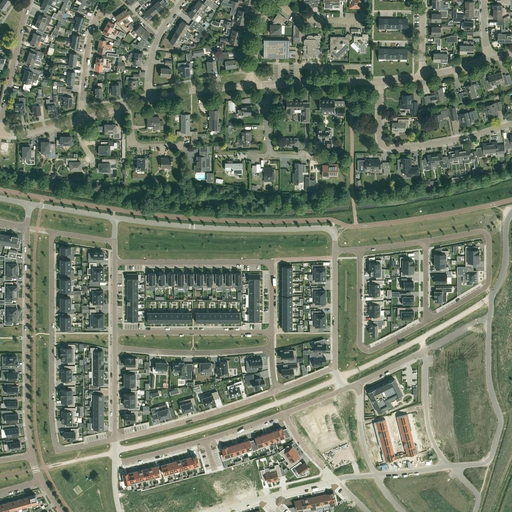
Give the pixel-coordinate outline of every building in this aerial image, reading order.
[(202,9),(202,10),(204,11),(208,6),(199,0),(198,0),(196,5),(202,9)] [(440,0),(432,0),(432,7),(440,7),(440,10),(446,10),(448,10),(448,7),(446,7),(447,4),(443,4),(443,0),(440,0)] [(158,10),(163,6),(158,1),(153,5),(158,10)] [(50,5),(43,2),(42,4),(41,4),(40,6),(40,7),(47,11),(48,8),(52,10),(53,7),(50,5)] [(233,15),(245,18),(247,11),(243,10),(237,9),(238,5),(231,3),(227,2),(226,6),(230,6),(232,7),(231,11),(230,14),(233,15)] [(153,14),(149,9),(148,9),(147,7),(143,4),(141,6),(145,10),(143,12),(143,13),(148,18),(148,19),(151,17),(150,16),(153,14)] [(153,5),(152,4),(150,6),(149,5),(147,7),(148,9),(149,9),(153,14),(158,10),(153,5)] [(198,14),(202,10),(202,9),(196,5),(192,9),(198,14)] [(128,24),(130,22),(128,19),(127,17),(129,15),(125,9),(120,13),(124,18),(128,24)] [(195,19),(198,14),(192,9),(188,15),(195,19)] [(62,21),(64,13),(64,11),(60,10),(59,10),(55,18),(58,19),(62,21)] [(447,17),(447,10),(441,10),(441,14),(432,14),(432,21),(441,21),(441,17),(447,17)] [(128,24),(124,18),(120,13),(115,16),(119,22),(121,20),(123,23),(124,23),(126,26),(128,24)] [(281,24),(285,18),(278,13),(273,21),(274,21),(271,24),(270,24),(270,33),(281,33),(281,24)] [(44,23),(46,17),(39,14),(37,20),(44,23)] [(83,24),(84,17),(78,15),(76,20),(70,18),(69,20),(83,24)] [(244,24),(245,18),(233,15),(233,18),(232,21),(244,24)] [(464,18),(457,18),(453,18),(453,21),(464,22),(464,29),(473,29),(474,21),(468,21),(468,18),(464,18)] [(44,33),(42,32),(43,29),(44,29),(47,24),(44,23),(37,20),(35,25),(38,27),(39,27),(38,30),(39,31),(44,33)] [(81,30),(83,24),(69,20),(69,21),(76,23),(74,28),(81,30)] [(111,30),(114,24),(108,21),(105,27),(111,30)] [(194,28),(189,25),(182,21),(179,26),(186,30),(187,28),(192,31),(194,28)] [(130,31),(132,29),(136,25),(131,22),(128,25),(129,26),(127,28),(130,31)] [(139,35),(145,30),(140,25),(135,31),(134,30),(131,34),(133,36),(136,32),(139,35)] [(186,37),(189,32),(186,30),(179,26),(176,31),(186,37)] [(108,35),(111,30),(105,27),(102,32),(108,35)] [(232,28),(227,27),(226,31),(225,34),(231,35),(231,36),(239,38),(240,31),(232,29),(232,28)] [(145,30),(139,35),(142,38),(138,43),(137,45),(135,44),(133,47),(137,48),(143,50),(144,43),(143,43),(144,40),(149,34),(145,30)] [(47,34),(44,33),(39,31),(37,34),(34,33),(32,38),(39,41),(44,43),(45,39),(40,38),(41,36),(45,37),(47,34)] [(186,37),(176,31),(173,36),(180,40),(183,42),(184,39),(186,41),(188,39),(186,37)] [(352,38),(352,35),(350,33),(347,33),(345,35),(345,38),(342,38),(341,36),(330,36),(330,49),(330,52),(331,52),(333,54),(333,58),(338,58),(348,47),(348,40),(350,40),(352,38)] [(367,40),(367,34),(362,34),(362,36),(357,36),(353,35),(353,41),(355,43),(358,46),(358,47),(359,48),(359,52),(366,52),(366,43),(367,43),(367,40)] [(319,51),(320,37),(318,35),(308,35),(306,36),(306,40),(305,41),(303,41),(303,57),(316,58),(316,53),(318,51),(319,51)] [(176,46),(180,40),(173,36),(169,41),(176,46)] [(237,44),(239,38),(231,36),(230,39),(227,38),(225,38),(225,39),(221,37),(220,41),(219,41),(219,42),(218,42),(218,45),(225,46),(226,43),(225,43),(225,41),(226,41),(237,44)] [(37,47),(39,41),(32,38),(30,44),(37,47)] [(112,48),(112,45),(109,44),(105,43),(106,40),(99,39),(98,45),(112,48)] [(78,48),(79,42),(65,40),(65,41),(70,42),(69,47),(71,47),(78,48)] [(288,41),(266,40),(265,55),(287,55),(288,41)] [(28,57),(41,61),(41,59),(39,58),(39,57),(36,56),(37,54),(40,55),(41,52),(34,49),(33,52),(29,51),(28,55),(28,57)] [(208,71),(216,70),(215,60),(218,60),(217,52),(211,53),(212,60),(207,60),(208,71)] [(228,60),(228,57),(227,53),(219,54),(220,61),(225,61),(226,68),(236,67),(235,59),(228,60)] [(140,65),(141,59),(127,56),(126,59),(129,59),(129,60),(133,61),(133,63),(140,65)] [(40,64),(41,61),(28,57),(27,59),(26,59),(25,62),(26,62),(26,63),(33,65),(34,62),(40,64)] [(75,66),(76,60),(69,59),(70,58),(66,58),(66,60),(69,60),(69,65),(71,66),(75,66)] [(171,64),(171,60),(165,60),(165,64),(168,64),(168,68),(160,68),(160,76),(170,76),(171,68),(170,68),(171,64)] [(181,76),(189,75),(189,68),(192,68),(192,62),(186,63),(187,66),(178,67),(178,70),(181,70),(181,76)] [(109,65),(105,64),(103,64),(96,63),(95,70),(97,70),(97,73),(104,73),(104,70),(102,70),(102,67),(109,68),(109,65)] [(24,73),(24,75),(34,79),(36,79),(38,80),(40,74),(41,71),(40,71),(33,69),(33,68),(30,67),(29,70),(26,69),(26,70),(25,70),(25,69),(24,73)] [(503,76),(501,72),(495,74),(498,83),(504,82),(505,85),(509,83),(506,75),(503,76)] [(139,78),(139,74),(133,74),(133,77),(133,80),(126,80),(125,84),(128,84),(128,87),(135,88),(135,85),(136,85),(137,80),(136,80),(136,77),(139,78)] [(489,89),(492,87),(492,85),(498,83),(495,74),(488,76),(490,80),(486,81),(489,89)] [(34,79),(24,75),(22,81),(25,82),(24,86),(30,88),(32,84),(32,85),(33,81),(34,79)] [(64,76),(64,78),(67,78),(67,84),(73,84),(74,78),(68,77),(68,76),(64,76)] [(121,81),(117,81),(117,84),(112,85),(112,88),(111,88),(111,94),(113,94),(120,93),(119,88),(122,87),(121,81)] [(469,98),(477,96),(473,84),(466,86),(467,93),(463,94),(462,92),(459,93),(461,102),(465,101),(464,100),(469,98)] [(60,86),(57,86),(57,91),(60,92),(65,92),(67,92),(67,96),(60,96),(60,100),(63,100),(63,101),(64,101),(64,106),(71,107),(72,97),(71,97),(72,89),(65,89),(65,87),(60,86)] [(426,105),(432,103),(432,102),(444,100),(442,87),(434,89),(435,94),(424,96),(426,105)] [(42,94),(41,89),(37,89),(38,95),(37,95),(37,97),(36,97),(36,102),(36,106),(32,106),(33,110),(32,110),(32,111),(33,111),(33,115),(40,114),(40,106),(42,106),(41,97),(42,97),(42,94)] [(413,99),(413,95),(403,95),(403,102),(401,102),(401,107),(403,107),(404,109),(408,108),(408,107),(412,107),(412,114),(417,114),(417,102),(414,102),(414,103),(411,103),(411,102),(411,99),(413,99)] [(25,114),(24,103),(25,103),(24,97),(19,98),(19,103),(15,103),(15,109),(20,108),(20,114),(25,114)] [(49,102),(49,99),(46,99),(46,106),(48,105),(49,112),(56,111),(55,105),(55,101),(49,102)] [(302,100),(286,100),(287,109),(287,112),(287,113),(288,114),(290,115),(291,115),(292,114),(293,113),(293,112),(293,109),(302,109),(302,114),(301,114),(301,121),(309,121),(309,107),(309,108),(305,108),(305,107),(303,107),(302,100)] [(337,110),(337,108),(334,108),(334,100),(319,100),(319,110),(334,110),(337,110)] [(488,118),(490,117),(497,115),(496,110),(502,108),(500,102),(485,106),(488,118)] [(247,106),(241,106),(241,109),(238,109),(238,114),(251,114),(251,107),(251,106),(247,106)] [(449,108),(451,116),(451,120),(457,119),(455,107),(449,108)] [(436,127),(444,126),(443,117),(451,116),(449,108),(446,109),(446,110),(441,111),(442,113),(434,115),(436,127)] [(219,130),(219,122),(218,122),(218,110),(209,110),(209,130),(219,130)] [(478,119),(476,111),(472,111),(459,114),(460,119),(459,119),(460,122),(461,126),(472,124),(471,119),(472,119),(473,120),(478,119)] [(189,132),(189,114),(181,114),(181,132),(176,132),(176,137),(184,136),(191,136),(191,144),(197,144),(197,132),(189,132)] [(162,129),(162,121),(159,121),(159,117),(147,117),(147,126),(153,126),(153,129),(162,129)] [(392,123),(393,131),(406,131),(406,128),(409,128),(409,119),(402,119),(402,123),(399,123),(392,123)] [(120,138),(120,131),(119,129),(115,129),(115,125),(105,125),(105,129),(104,129),(104,133),(109,133),(109,132),(112,132),(112,138),(120,138)] [(318,129),(318,137),(325,137),(325,140),(324,140),(324,150),(332,150),(331,140),(328,140),(328,137),(329,137),(329,135),(332,135),(331,130),(329,130),(329,129),(318,129)] [(242,143),(242,146),(249,146),(249,143),(250,143),(250,136),(251,136),(251,131),(242,132),(242,138),(239,138),(239,143),(242,143)] [(71,141),(71,137),(60,137),(60,139),(56,139),(56,147),(63,147),(63,144),(66,144),(66,145),(72,145),(72,141),(71,141)] [(45,142),(45,141),(40,141),(40,146),(41,146),(41,148),(40,148),(40,153),(45,153),(45,152),(49,152),(49,156),(51,156),(51,158),(55,158),(55,157),(55,154),(55,148),(50,148),(49,147),(49,142),(45,142)] [(98,154),(103,154),(103,153),(109,153),(109,149),(110,148),(116,148),(116,142),(105,142),(105,145),(104,146),(99,146),(99,150),(98,150),(98,154)] [(478,160),(480,160),(479,157),(486,156),(486,153),(491,152),(490,142),(483,143),(483,147),(479,147),(480,151),(477,151),(478,156),(478,160)] [(498,145),(497,142),(490,142),(491,152),(497,152),(497,155),(506,153),(505,149),(504,144),(498,145)] [(34,161),(34,151),(31,151),(30,150),(30,147),(22,147),(22,153),(22,158),(26,158),(26,157),(29,157),(29,161),(34,161)] [(196,166),(194,166),(194,171),(200,171),(200,169),(205,169),(205,166),(208,166),(208,161),(207,161),(207,147),(200,147),(200,156),(197,156),(197,165),(196,165),(196,166)] [(463,149),(464,159),(470,158),(470,161),(474,161),(475,164),(479,163),(478,160),(478,156),(475,157),(474,151),(470,152),(470,148),(463,149)] [(453,163),(458,163),(458,160),(464,159),(463,149),(455,150),(456,154),(452,154),(453,163)] [(442,157),(442,153),(435,154),(436,164),(442,163),(442,168),(450,167),(448,156),(442,157)] [(436,164),(435,154),(428,155),(428,159),(424,159),(425,169),(432,169),(432,167),(436,166),(436,164)] [(81,171),(81,166),(80,166),(80,162),(75,162),(74,161),(74,158),(65,158),(65,164),(68,164),(70,165),(70,170),(76,170),(76,171),(81,171)] [(172,163),(172,159),(164,159),(164,158),(161,158),(161,167),(171,167),(171,163),(172,163)] [(406,176),(419,176),(419,168),(411,168),(410,158),(401,159),(398,159),(398,165),(401,165),(402,172),(406,172),(406,176)] [(116,163),(116,159),(103,159),(103,162),(102,163),(99,163),(99,171),(105,171),(105,172),(110,172),(110,167),(109,167),(109,165),(111,165),(116,163)] [(145,173),(145,159),(137,159),(137,171),(134,171),(132,173),(132,179),(147,180),(147,173),(145,173)] [(383,167),(383,164),(380,164),(380,160),(369,160),(369,159),(365,159),(365,160),(358,160),(358,171),(365,171),(365,168),(369,168),(380,168),(383,168),(383,167)] [(242,175),(242,163),(225,163),(225,170),(232,169),(232,173),(238,173),(238,175),(242,175)] [(302,176),(302,163),(295,163),(295,173),(293,173),(293,182),(298,182),(298,183),(299,183),(303,183),(303,182),(303,181),(303,176),(302,176)] [(322,176),(337,175),(337,163),(329,163),(329,164),(322,165),(322,176)] [(264,168),(260,168),(260,164),(256,164),(256,172),(260,172),(260,171),(264,171),(264,181),(272,181),(272,179),(275,179),(275,172),(272,172),(272,167),(264,167),(264,168)] [(12,235),(10,245),(16,246),(17,241),(18,236),(12,235)] [(466,246),(466,256),(480,256),(480,250),(479,250),(479,249),(472,249),(472,246),(466,246)] [(60,247),(60,253),(67,253),(67,256),(74,256),(74,253),(72,253),(72,247),(60,247)] [(88,258),(88,261),(96,261),(96,258),(103,258),(103,257),(104,257),(104,253),(103,253),(103,252),(99,252),(99,251),(92,250),(92,258),(88,258)] [(434,253),(434,260),(446,260),(446,254),(448,254),(448,251),(442,251),(442,254),(434,253)] [(60,259),(60,266),(71,266),(71,260),(74,260),(74,256),(67,256),(67,259),(60,259)] [(466,256),(466,266),(472,266),(472,263),(479,263),(479,256),(480,256),(466,256)] [(18,270),(18,266),(17,266),(17,263),(11,263),(11,258),(5,257),(5,270),(18,270)] [(400,266),(401,266),(414,266),(414,260),(413,260),(406,260),(406,257),(400,257),(400,266)] [(376,263),(369,263),(369,269),(381,269),(381,260),(376,260),(376,263)] [(446,267),(446,260),(434,260),(434,267),(442,267),(442,270),(448,270),(448,267),(446,267)] [(89,262),(89,268),(91,268),(91,274),(103,274),(103,267),(96,267),(96,262),(89,262)] [(311,264),(311,268),(312,268),(312,274),(325,274),(325,267),(318,267),(318,264),(311,264)] [(60,266),(60,272),(67,272),(67,275),(74,275),(74,270),(71,270),(71,266),(60,266)] [(414,267),(414,266),(401,266),(401,275),(406,275),(406,273),(413,273),(413,267),(414,267)] [(457,267),(457,272),(463,272),(463,276),(467,276),(467,284),(472,284),(472,281),(477,281),(477,271),(467,271),(467,270),(467,267),(457,267)] [(381,278),(381,269),(369,269),(369,275),(376,275),(376,278),(381,278)] [(18,274),(18,270),(5,270),(5,280),(11,280),(11,276),(17,276),(17,274),(18,274)] [(184,287),(184,288),(186,288),(189,288),(189,286),(193,286),(193,280),(193,273),(192,273),(192,272),(188,272),(188,273),(187,273),(187,280),(184,280),(184,287)] [(203,286),(203,287),(206,287),(212,287),(212,280),(212,273),(211,273),(211,272),(207,272),(207,273),(206,273),(206,280),(203,280),(203,286)] [(212,287),(212,288),(216,288),(216,286),(222,286),(222,280),(222,273),(220,273),(220,272),(216,272),(216,273),(216,280),(212,280),(212,287)] [(145,280),(145,288),(149,288),(149,286),(155,286),(155,280),(155,273),(149,273),(149,280),(145,280)] [(155,286),(155,287),(158,287),(164,287),(164,280),(164,273),(158,273),(158,280),(155,280),(155,286)] [(164,280),(164,287),(168,287),(168,286),(174,286),(174,280),(174,273),(168,273),(168,280),(164,280)] [(174,286),(174,289),(178,289),(178,287),(184,287),(184,280),(183,273),(177,273),(177,280),(174,280),(174,286)] [(193,286),(193,287),(197,287),(197,286),(203,286),(203,280),(203,273),(197,273),(197,280),(193,280),(193,286)] [(222,286),(222,289),(226,289),(226,287),(231,287),(231,280),(231,273),(225,273),(225,280),(222,280),(222,286)] [(231,280),(231,287),(235,287),(235,289),(241,289),(241,281),(241,273),(235,273),(235,280),(231,280)] [(89,280),(89,285),(96,285),(96,280),(103,280),(103,274),(91,274),(90,274),(90,280),(89,280)] [(311,280),(311,284),(320,284),(320,280),(325,280),(325,274),(312,274),(312,280),(311,280)] [(447,274),(435,274),(435,284),(447,284),(447,274)] [(60,278),(60,285),(71,285),(71,279),(74,279),(74,275),(67,275),(67,278),(60,278)] [(413,288),(413,281),(407,281),(407,278),(401,278),(401,288),(403,288),(413,288)] [(368,283),(368,290),(380,290),(380,289),(379,289),(379,284),(383,284),(383,280),(372,280),(372,283),(368,283)] [(11,286),(11,282),(5,282),(5,292),(18,292),(18,288),(17,288),(17,286),(11,286)] [(60,285),(60,291),(67,291),(67,294),(74,294),(74,291),(72,290),(72,285),(71,285),(60,285)] [(89,287),(89,291),(91,291),(91,297),(93,297),(103,297),(103,290),(96,290),(96,287),(89,287)] [(311,287),(311,291),(312,291),(312,297),(325,297),(325,290),(320,290),(320,287),(311,287)] [(447,291),(452,291),(452,287),(440,287),(440,291),(435,291),(435,302),(436,302),(436,303),(440,303),(440,302),(443,302),(443,295),(447,295),(447,291)] [(368,290),(368,296),(372,296),(372,299),(383,299),(383,295),(380,295),(380,290),(368,290)] [(18,296),(18,292),(5,292),(5,302),(11,302),(11,298),(17,299),(17,296),(18,296)] [(413,297),(413,296),(406,296),(406,293),(399,293),(399,297),(401,297),(401,303),(402,303),(402,304),(414,304),(414,301),(414,297),(413,297)] [(60,297),(60,303),(71,303),(72,303),(72,298),(74,298),(74,294),(67,294),(67,297),(60,297)] [(89,301),(89,307),(96,307),(96,303),(103,304),(103,297),(93,297),(93,301),(89,301)] [(310,303),(310,307),(318,307),(318,304),(325,304),(325,303),(326,303),(326,299),(325,299),(325,297),(312,297),(312,303),(310,303)] [(368,304),(368,310),(380,310),(380,304),(383,304),(383,301),(372,301),(372,304),(368,304)] [(11,308),(11,303),(5,303),(5,314),(18,314),(18,310),(17,310),(17,308),(11,308)] [(60,303),(60,310),(67,310),(67,313),(74,313),(74,309),(71,309),(71,303),(60,303)] [(401,319),(407,319),(407,320),(411,320),(411,319),(413,319),(413,316),(414,316),(414,310),(404,310),(404,307),(397,307),(397,313),(401,313),(401,319)] [(89,308),(89,314),(90,314),(90,320),(103,320),(103,318),(104,318),(104,314),(103,314),(103,313),(96,313),(96,308),(89,308)] [(311,310),(311,314),(312,314),(312,320),(325,320),(325,314),(318,314),(318,310),(311,310)] [(368,310),(368,316),(372,316),(372,319),(383,319),(383,316),(380,316),(380,310),(368,310)] [(60,316),(60,322),(72,322),(72,316),(74,316),(74,313),(67,313),(67,316),(60,316)] [(11,324),(11,321),(17,321),(17,318),(18,318),(18,314),(5,314),(5,324),(11,324)] [(87,326),(87,330),(96,330),(96,327),(103,327),(103,320),(90,320),(90,326),(87,326)] [(310,324),(310,332),(318,332),(318,327),(325,327),(325,326),(326,326),(326,322),(325,322),(325,320),(312,320),(312,324),(310,324)] [(60,322),(60,329),(67,329),(67,332),(74,332),(74,326),(71,326),(71,323),(72,322),(60,322)] [(377,335),(377,325),(370,325),(370,328),(369,328),(369,331),(370,331),(370,335),(372,335),(372,336),(373,336),(373,335),(377,335)] [(472,338),(467,341),(471,348),(476,345),(472,338)] [(323,339),(314,341),(314,352),(318,352),(318,351),(325,351),(325,343),(322,343),(322,341),(323,341),(323,339)] [(61,348),(61,354),(74,354),(74,344),(68,344),(68,347),(61,347),(61,348)] [(90,347),(90,351),(92,351),(92,357),(103,357),(103,351),(97,351),(97,347),(90,347)] [(457,348),(453,350),(457,358),(461,355),(457,348)] [(284,351),(281,351),(281,358),(293,357),(292,350),(288,351),(288,349),(284,349),(284,351)] [(60,356),(60,360),(61,360),(68,360),(68,364),(74,364),(74,354),(61,354),(61,356),(60,356)] [(310,354),(310,359),(313,359),(313,366),(318,366),(318,365),(322,365),(322,363),(325,363),(325,356),(319,356),(319,354),(310,354)] [(446,354),(441,356),(446,364),(451,361),(446,354)] [(5,361),(2,361),(2,368),(12,368),(12,364),(17,364),(17,360),(16,360),(16,356),(15,356),(15,355),(12,355),(12,356),(5,356),(5,361)] [(123,360),(123,364),(124,364),(124,365),(131,365),(131,368),(137,368),(137,358),(132,358),(127,358),(124,358),(124,360),(123,360)] [(262,358),(250,359),(250,365),(246,366),(247,372),(257,371),(256,367),(263,366),(262,358)] [(228,372),(227,361),(220,362),(220,370),(217,370),(217,375),(223,375),(223,372),(228,372)] [(181,379),(191,379),(191,370),(185,370),(186,364),(184,364),(184,363),(179,362),(179,363),(173,363),(173,367),(173,368),(173,372),(179,372),(179,375),(181,375),(181,379)] [(211,362),(200,362),(200,371),(205,370),(205,374),(214,374),(214,367),(211,367),(211,362)] [(289,364),(289,368),(281,368),(281,374),(282,374),(282,376),(284,376),(284,377),(291,376),(291,375),(293,375),(293,369),(297,368),(297,363),(289,364)] [(154,370),(154,381),(161,381),(161,377),(167,377),(167,365),(159,364),(159,370),(154,370)] [(61,369),(61,375),(71,375),(71,369),(75,369),(75,366),(64,365),(64,369),(61,369)] [(17,373),(8,373),(8,370),(1,370),(1,373),(1,379),(5,379),(10,379),(10,380),(14,380),(14,379),(17,379),(17,378),(18,378),(18,374),(17,374),(17,373)] [(123,374),(123,378),(124,378),(124,379),(136,379),(136,374),(137,374),(137,370),(131,370),(131,373),(124,373),(124,374),(123,374)] [(265,385),(263,379),(261,379),(260,377),(256,378),(255,373),(245,376),(246,382),(252,381),(253,384),(254,388),(255,387),(255,388),(259,387),(259,386),(265,385)] [(61,375),(61,381),(64,381),(64,384),(75,384),(75,380),(71,380),(71,375),(61,375)] [(89,384),(89,388),(94,388),(94,384),(103,384),(103,377),(92,377),(92,384),(89,384)] [(374,388),(368,391),(370,397),(372,402),(373,402),(378,413),(385,409),(391,406),(389,400),(395,398),(402,395),(394,378),(387,382),(374,388)] [(124,379),(124,386),(131,386),(131,389),(136,389),(136,379),(124,379)] [(228,390),(230,397),(241,394),(240,389),(244,388),(241,380),(234,383),(235,387),(228,390)] [(19,390),(19,386),(11,386),(11,383),(5,383),(5,392),(9,392),(9,394),(14,394),(14,392),(17,392),(17,390),(19,390)] [(61,390),(61,396),(72,396),(72,389),(74,389),(74,386),(68,386),(68,389),(61,389),(61,390)] [(89,390),(89,397),(91,397),(91,400),(92,400),(103,400),(103,394),(97,394),(97,390),(89,390)] [(124,394),(124,400),(124,399),(137,399),(137,390),(131,390),(131,393),(124,393),(124,394)] [(205,396),(200,397),(202,401),(203,401),(204,406),(215,402),(214,399),(219,398),(217,391),(211,393),(212,395),(205,397),(205,396)] [(3,403),(6,403),(6,407),(17,407),(17,405),(17,401),(17,400),(11,400),(11,396),(3,396),(3,403)] [(61,396),(61,402),(68,402),(68,406),(74,406),(74,396),(72,396),(61,396)] [(186,402),(180,404),(182,413),(194,409),(192,404),(195,403),(194,397),(185,400),(186,402)] [(124,400),(124,406),(131,406),(131,409),(139,409),(139,405),(137,405),(137,399),(124,399),(124,400)] [(62,411),(62,417),(74,417),(74,411),(76,411),(76,407),(64,408),(64,411),(62,411)] [(8,414),(8,410),(1,410),(2,415),(5,415),(5,422),(13,422),(13,421),(18,421),(18,419),(19,419),(18,415),(17,415),(17,413),(8,414)] [(123,415),(123,419),(124,419),(124,421),(127,421),(132,421),(137,421),(137,410),(131,410),(131,414),(124,414),(124,415),(123,415)] [(162,418),(169,416),(169,415),(170,415),(169,413),(168,413),(167,410),(161,412),(161,410),(157,411),(158,415),(161,414),(162,418)] [(397,417),(399,425),(409,422),(407,414),(397,417)] [(62,417),(62,423),(65,423),(65,426),(77,426),(77,422),(74,422),(74,417),(62,417)] [(375,422),(377,430),(387,427),(385,420),(375,422)] [(399,425),(401,432),(411,429),(409,422),(399,425)] [(89,429),(89,432),(95,432),(95,429),(103,429),(103,423),(92,423),(91,423),(91,429),(89,429)] [(9,428),(9,424),(2,425),(2,429),(5,429),(6,436),(8,435),(8,437),(13,436),(12,435),(19,434),(18,433),(20,433),(19,429),(18,429),(18,427),(9,428)] [(281,427),(276,429),(280,440),(286,438),(290,436),(288,431),(284,433),(282,429),(282,428),(281,428),(281,427)] [(377,430),(379,437),(389,435),(387,427),(377,430)] [(63,433),(63,437),(64,437),(64,439),(67,439),(72,439),(77,439),(77,428),(71,428),(71,431),(64,431),(64,433),(63,433)] [(276,430),(271,432),(274,441),(279,439),(280,440),(276,429),(276,430)] [(401,432),(403,440),(413,437),(411,429),(401,432)] [(271,432),(266,433),(270,445),(269,442),(274,441),(271,432)] [(266,433),(260,435),(264,447),(270,445),(266,433)] [(260,435),(255,437),(259,449),(264,447),(260,435)] [(381,445),(390,443),(389,435),(379,437),(381,445)] [(403,440),(405,448),(416,445),(413,437),(403,440)] [(13,442),(13,439),(6,440),(7,443),(8,450),(11,449),(14,449),(14,450),(18,449),(18,448),(21,448),(20,441),(19,441),(13,442)] [(244,441),(243,441),(247,452),(253,451),(249,439),(248,440),(247,439),(244,440),(244,441)] [(247,452),(243,441),(238,443),(242,454),(241,452),(246,450),(247,453),(247,452)] [(242,454),(238,443),(232,445),(236,456),(242,454)] [(381,445),(383,453),(392,450),(390,443),(381,445)] [(236,456),(232,445),(227,446),(231,458),(236,456)] [(285,459),(295,451),(292,447),(290,448),(288,445),(279,452),(281,455),(282,454),(285,459)] [(416,445),(405,448),(407,455),(418,452),(416,445)] [(231,458),(227,446),(222,447),(222,448),(221,448),(223,453),(220,454),(222,460),(231,458)] [(392,450),(383,453),(384,460),(394,458),(392,450)] [(299,456),(295,451),(285,459),(288,463),(287,465),(289,468),(299,460),(297,458),(299,456)] [(297,463),(290,468),(293,472),(297,469),(301,476),(306,475),(305,471),(309,468),(309,467),(309,468),(305,462),(299,466),(297,463)] [(275,467),(269,469),(270,471),(272,481),(278,479),(278,477),(281,476),(279,467),(278,464),(274,465),(275,467)] [(264,469),(260,470),(263,481),(266,480),(267,482),(272,481),(270,471),(265,472),(264,469)] [(333,492),(327,494),(330,506),(333,505),(336,505),(334,495),(334,493),(333,492)] [(327,494),(320,495),(323,506),(329,505),(329,506),(330,506),(327,494)] [(30,496),(32,505),(38,504),(36,495),(30,496)] [(320,495),(314,497),(317,509),(317,508),(323,506),(320,495)] [(225,496),(218,498),(220,506),(227,504),(225,496)] [(314,497),(307,498),(310,511),(317,509),(314,497)] [(24,498),(19,499),(21,508),(22,511),(28,509),(27,507),(24,498)] [(307,498),(301,500),(303,511),(310,509),(310,511),(307,498)] [(16,510),(21,508),(19,499),(13,501),(16,510)] [(214,499),(206,501),(209,510),(216,508),(214,499)] [(301,500),(294,501),(295,506),(296,509),(296,511),(298,511),(303,511),(301,500)] [(206,501),(196,504),(198,511),(201,511),(208,510),(206,501)]
